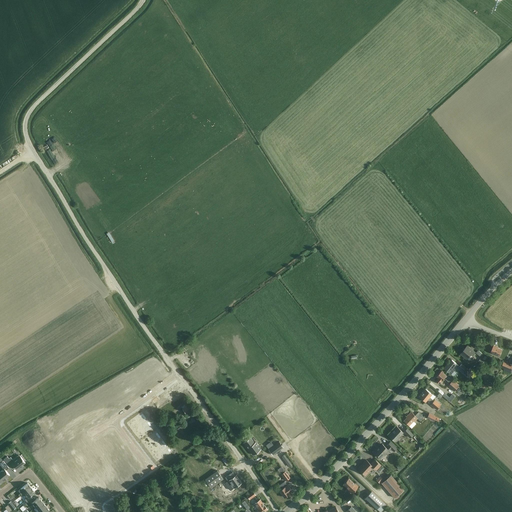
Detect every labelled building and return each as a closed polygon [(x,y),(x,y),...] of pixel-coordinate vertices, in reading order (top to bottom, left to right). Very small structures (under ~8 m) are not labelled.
[(475,352),(467,345),(463,351),(464,352),(462,355),(467,359),(471,354),(473,355),(475,352)] [(497,346),(494,345),(491,352),(499,356),(502,349),(496,347),(497,346)] [(444,368),(451,374),(459,365),(452,360),(447,365),(446,365),(444,368)] [(511,364),(504,362),(502,367),(511,371),(511,368),(511,364)] [(437,376),(438,377),(436,381),(440,384),(444,378),(450,383),(448,385),(455,391),(459,386),(453,381),(453,380),(447,375),(441,371),(437,376)] [(429,397),(432,394),(425,389),(419,396),(425,402),(427,400),(429,401),(428,402),(431,404),(430,405),(436,409),(440,404),(435,399),(434,400),(431,398),(429,397)] [(190,403),(182,409),(186,414),(194,408),(190,403)] [(408,415),(409,415),(404,421),(411,428),(415,423),(414,422),(417,418),(420,421),(423,417),(418,412),(415,416),(411,412),(408,415)] [(436,417),(429,413),(427,417),(434,421),(436,417)] [(136,417),(128,422),(130,425),(138,419),(136,417)] [(139,421),(131,426),(134,429),(141,423),(139,421)] [(142,425),(134,430),(137,433),(144,427),(142,425)] [(395,441),(396,441),(398,439),(398,438),(403,432),(397,427),(389,435),(395,441)] [(413,434),(407,428),(404,431),(410,437),(413,434)] [(145,429),(137,434),(140,437),(147,431),(145,429)] [(150,436),(143,442),(145,444),(153,439),(150,436)] [(256,442),(254,443),(250,437),(244,442),(248,448),(253,454),(261,449),(256,442)] [(153,440),(146,446),(148,448),(156,443),(153,440)] [(274,445),(268,449),(273,455),(283,447),(279,442),(274,446),(274,445)] [(377,449),(376,448),(373,452),(380,458),(383,455),(384,456),(391,448),(394,451),(397,448),(390,442),(387,445),(388,446),(386,448),(382,444),(377,449)] [(157,444),(149,450),(151,452),(159,447),(157,444)] [(160,448),(152,454),(154,456),(162,451),(160,448)] [(163,452),(155,458),(157,460),(165,455),(163,452)] [(282,456),(290,466),(293,464),(285,454),(282,456)] [(20,456),(19,455),(14,458),(15,459),(13,461),(10,457),(9,458),(7,456),(3,459),(10,468),(13,465),(17,470),(23,465),(22,465),(25,462),(20,456)] [(231,464),(226,456),(222,459),(227,467),(231,464)] [(358,468),(364,474),(367,471),(368,472),(373,467),(376,470),(381,465),(374,459),(370,464),(366,460),(363,463),(364,464),(362,465),(361,465),(358,468)] [(0,464),(3,469),(0,471),(0,481),(1,483),(4,480),(6,478),(9,475),(6,470),(9,467),(3,460),(0,462),(0,464)] [(223,479),(217,470),(205,479),(211,487),(223,479)] [(286,481),(290,478),(285,471),(281,474),(286,481)] [(228,482),(230,481),(234,487),(241,482),(236,475),(235,475),(232,472),(225,477),(228,482)] [(391,474),(381,482),(394,498),(404,490),(391,474)] [(355,483),(354,484),(348,478),(343,484),(352,493),(358,486),(355,483)] [(290,493),(292,491),(288,484),(287,485),(284,481),(277,487),(279,490),(284,497),(290,493)] [(20,496),(23,494),(31,487),(27,483),(18,490),(20,493),(18,494),(20,496)] [(30,499),(32,498),(30,496),(35,492),(31,487),(23,494),(26,498),(25,499),(27,502),(30,499)] [(250,499),(256,495),(253,491),(247,495),(250,499)] [(371,491),(365,497),(380,511),(387,506),(371,491)] [(64,496),(60,500),(64,504),(68,500),(64,496)] [(32,502),(35,507),(42,501),(39,497),(35,499),(33,497),(32,498),(30,499),(32,502)] [(254,503),(258,509),(257,509),(258,511),(263,511),(267,509),(260,499),(254,503)] [(13,510),(16,507),(11,501),(8,503),(13,510)] [(35,507),(39,511),(46,506),(42,501),(35,507)]
